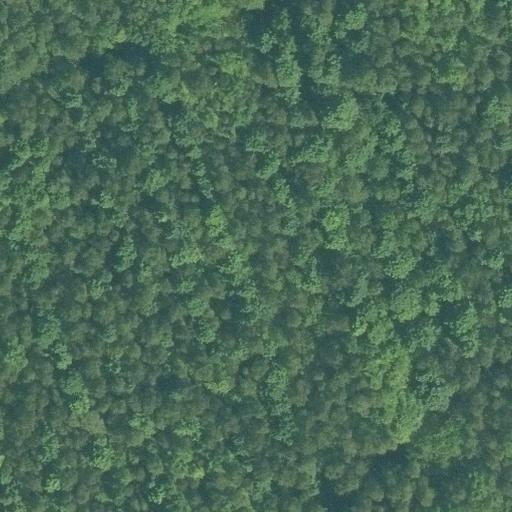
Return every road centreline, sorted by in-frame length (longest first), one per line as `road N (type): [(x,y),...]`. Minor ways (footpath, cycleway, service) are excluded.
road 1 (track): [(305,511),(511,336)]
road 2 (track): [(0,81),(248,0)]
